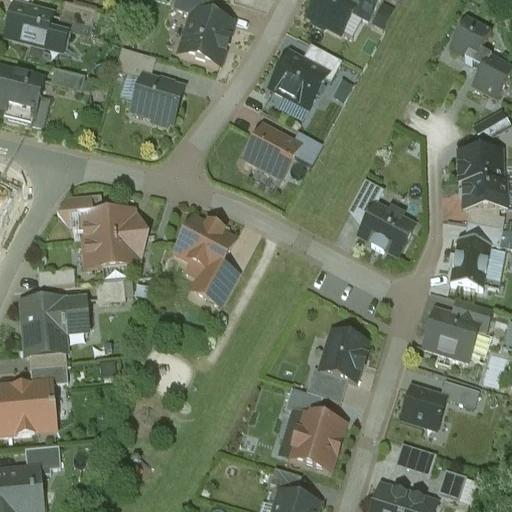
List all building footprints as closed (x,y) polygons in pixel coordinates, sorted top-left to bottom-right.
[(213,0),(177,0),(174,13),(192,19),(193,16),(208,21),(215,1),(213,0)] [(347,2),(342,0),(318,0),(307,22),(312,25),(313,29),(321,34),(326,32),(340,39),(352,17),(357,8),(347,2)] [(381,0),(380,0),(347,0),(347,2),(357,8),(352,17),(367,25),(381,0)] [(55,19),(13,7),(3,47),(63,63),(70,40),(50,35),(55,19)] [(96,16),(63,7),(59,23),(91,32),(96,16)] [(208,21),(193,16),(192,19),(180,58),(218,70),(223,55),(225,55),(228,44),(227,43),(231,29),(208,21)] [(491,38),(466,24),(453,49),(458,52),(453,61),(473,72),(481,57),(491,38)] [(341,66),(310,49),(301,65),(327,79),(324,85),(330,88),(341,66)] [(155,64),(121,53),(114,76),(141,85),(142,81),(150,83),(155,64)] [(489,62),(481,57),(473,72),(481,76),(489,62)] [(301,65),(288,58),(269,93),(308,114),(324,85),(327,79),(301,65)] [(511,73),(489,61),(489,62),(481,76),(471,95),(496,109),(511,79),(511,73)] [(44,85),(0,74),(0,113),(5,115),(7,115),(8,111),(34,118),(38,103),(39,104),(44,85)] [(84,83),(54,75),(50,90),(80,98),(81,95),(89,96),(91,88),(84,85),(84,83)] [(150,83),(142,81),(141,85),(131,117),(153,124),(151,127),(166,132),(168,128),(171,129),(183,93),(150,83)] [(347,108),(355,89),(344,83),(335,102),(347,108)] [(34,118),(8,111),(7,115),(5,115),(3,124),(31,131),(34,118)] [(504,119),(476,134),(482,147),(511,133),(504,119)] [(292,148),(262,132),(244,165),(281,185),(294,162),(299,152),(292,148)] [(322,150),(297,137),(292,148),(299,152),(294,162),(311,171),(322,150)] [(464,188),(503,186),(501,155),(459,157),(460,188),(464,188)] [(465,217),(507,216),(506,186),(503,186),(464,188),(465,217)] [(0,218),(9,199),(0,194),(0,218)] [(90,201),(66,203),(57,220),(69,234),(82,233),(81,220),(101,218),(101,213),(91,214),(90,202),(90,201)] [(100,201),(90,202),(91,214),(101,213),(100,201)] [(403,222),(389,215),(387,219),(375,212),(359,243),(371,250),(370,252),(382,259),(384,256),(397,263),(413,233),(401,226),(403,222)] [(101,218),(81,220),(82,233),(84,246),(146,240),(136,222),(133,222),(132,216),(101,218)] [(207,232),(194,225),(193,224),(192,226),(176,256),(175,258),(176,259),(206,275),(215,280),(220,272),(233,248),(234,246),(232,245),(220,239),(221,236),(208,229),(207,232)] [(502,237),(466,230),(463,247),(490,252),(498,254),(502,237)] [(146,240),(84,246),(86,274),(137,269),(136,261),(140,261),(146,240)] [(463,247),(457,246),(449,291),(482,297),(490,252),(463,247)] [(215,280),(206,275),(195,295),(194,297),(196,298),(196,297),(219,310),(236,280),(220,272),(215,280)] [(73,275),(37,278),(38,292),(74,289),(73,275)] [(123,285),(95,287),(97,309),(125,306),(123,285)] [(60,304),(21,307),(23,325),(25,325),(28,360),(26,360),(26,361),(28,361),(65,358),(63,332),(84,330),(85,336),(87,336),(84,304),(61,306),(60,304)] [(491,317),(457,307),(452,322),(479,330),(477,335),(485,338),(491,317)] [(452,322),(435,317),(423,355),(467,368),(477,335),(479,330),(452,322)] [(367,349),(331,338),(319,377),(318,378),(347,387),(355,389),(359,377),(361,377),(366,362),(363,361),(367,349)] [(65,358),(28,361),(29,373),(66,370),(65,358)] [(66,370),(29,373),(30,390),(48,389),(48,390),(67,388),(66,370)] [(347,387),(318,378),(319,377),(313,375),(306,399),(322,404),(340,410),(347,387)] [(478,398),(444,388),(439,403),(445,405),(445,406),(473,415),(478,398)] [(30,390),(0,393),(0,439),(52,435),(50,413),(54,413),(53,410),(50,410),(48,390),(48,389),(30,390)] [(306,399),(291,394),(284,416),(292,419),(302,422),(302,421),(315,425),(322,404),(306,399)] [(439,403),(411,394),(401,424),(435,435),(445,406),(445,405),(439,403)] [(315,425),(302,421),(302,422),(292,419),(279,460),(289,462),(288,464),(328,477),(334,459),(335,460),(340,446),(338,446),(343,430),(325,425),(324,428),(315,425)] [(58,451),(25,454),(26,474),(50,472),(50,474),(60,473),(58,451)] [(433,461),(419,457),(419,456),(418,456),(417,456),(404,452),(402,451),(402,453),(400,461),(399,461),(399,462),(397,470),(396,470),(396,472),(428,482),(428,480),(431,472),(431,471),(431,470),(434,463),(434,461),(433,461)] [(26,474),(0,476),(0,511),(32,511),(31,496),(33,496),(33,493),(39,492),(38,480),(50,479),(50,474),(50,472),(26,474)] [(301,482),(274,474),(269,489),(281,493),(279,498),(294,502),(301,482)] [(465,484),(445,478),(445,480),(439,500),(438,501),(440,502),(440,501),(456,506),(456,507),(457,507),(458,506),(457,506),(464,486),(465,484)] [(380,492),(373,511),(404,511),(408,499),(402,497),(400,498),(380,492)] [(294,502),(279,498),(274,511),(316,511),(317,510),(294,502)] [(434,511),(436,509),(416,503),(415,501),(408,499),(404,511),(434,511)]
